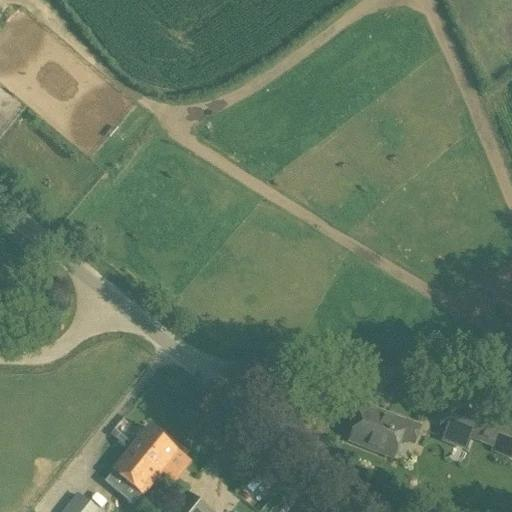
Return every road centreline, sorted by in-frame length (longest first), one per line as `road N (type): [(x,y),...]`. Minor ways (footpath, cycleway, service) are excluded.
road 1 (unclassified): [(227,390),(251,374),(295,365),(511,344)]
road 2 (unclassified): [(372,511),(227,390)]
road 3 (unclassified): [(227,390),(112,298)]
road 4 (unclassified): [(112,298),(0,205)]
road 5 (unclassified): [(0,354),(49,347),(112,298)]
